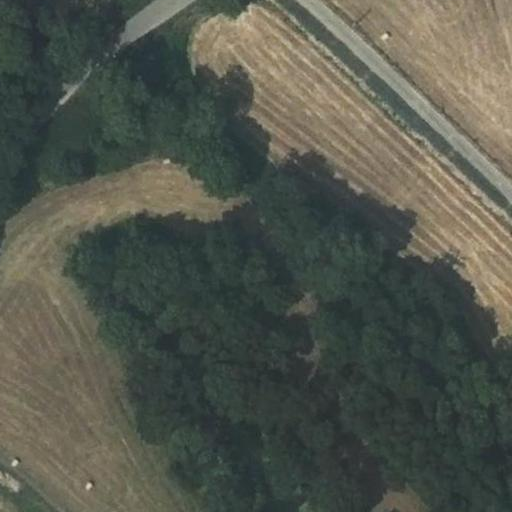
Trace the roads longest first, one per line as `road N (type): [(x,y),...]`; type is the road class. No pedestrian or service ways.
road 1 (unclassified): [(297,0),(511,195)]
road 2 (unclassified): [(142,20),(48,105),(0,168)]
